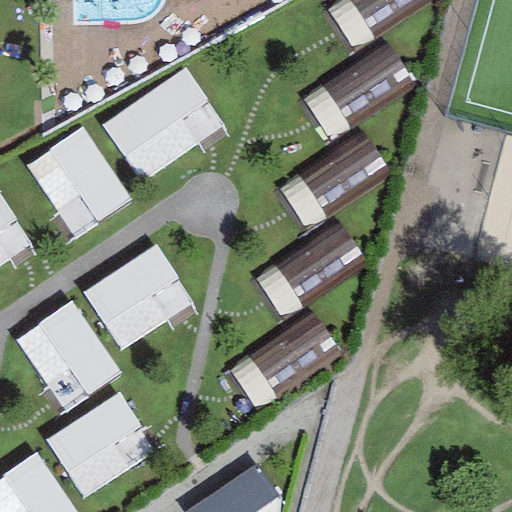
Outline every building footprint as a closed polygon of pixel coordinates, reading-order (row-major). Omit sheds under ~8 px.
[(195,69),(111,126),(152,186),(236,130),(195,69)] [(32,168),(80,241),(140,202),(92,129),(32,168)] [(0,275),(43,253),(8,189),(0,193),(0,275)] [(310,296),(373,262),(357,234),(295,268),(310,296)] [(93,288),(128,353),(205,312),(170,247),(93,288)] [(83,302),(24,340),(68,408),(127,371),(83,302)] [(276,402),(348,352),(327,320),(254,370),(276,402)] [(133,395),(55,438),(89,498),(166,454),(133,395)] [(86,511),(44,453),(0,484),(0,508),(2,511),(86,511)] [(272,474),(195,503),(198,511),(279,511),(286,510),(272,474)]
